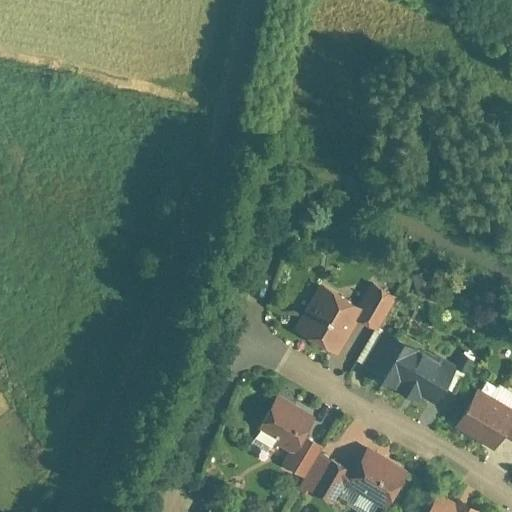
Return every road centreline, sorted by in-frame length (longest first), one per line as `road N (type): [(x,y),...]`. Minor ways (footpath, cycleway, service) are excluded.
road 1 (residential): [(511,493),(246,339)]
road 2 (residential): [(161,511),(246,339)]
